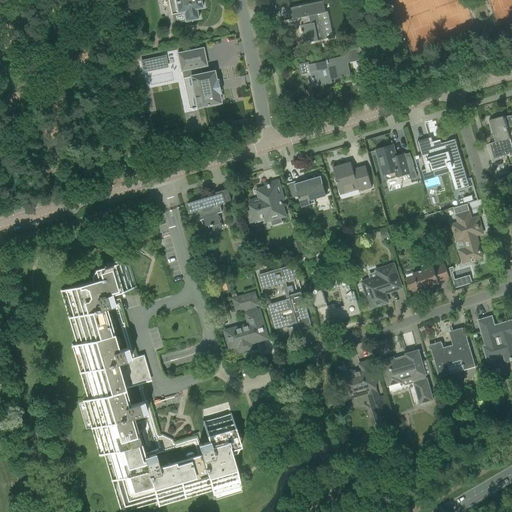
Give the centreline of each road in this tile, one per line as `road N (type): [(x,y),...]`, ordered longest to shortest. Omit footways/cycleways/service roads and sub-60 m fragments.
road 1 (unclassified): [(0,224),(272,145)]
road 2 (residential): [(266,356),(510,281)]
road 3 (unclassified): [(510,281),(456,91)]
road 4 (unclassified): [(272,145),(456,91)]
road 5 (residential): [(272,145),(242,0)]
